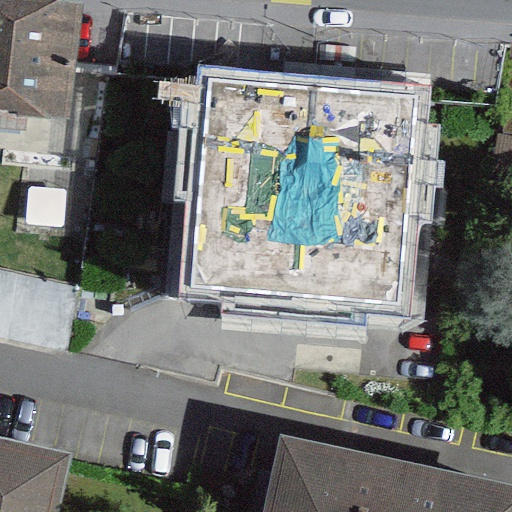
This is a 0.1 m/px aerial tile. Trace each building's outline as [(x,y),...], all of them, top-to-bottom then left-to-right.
[(0,0),(0,130),(31,133),(32,113),(66,115),(73,0),(0,0)] [(154,298),(402,310),(413,85),(165,72),(154,298)] [(0,332),(72,341),(79,276),(0,266),(0,332)] [(511,511),(511,475),(280,429),(262,511),(511,511)] [(0,511),(60,511),(74,465),(0,445),(0,511)]
